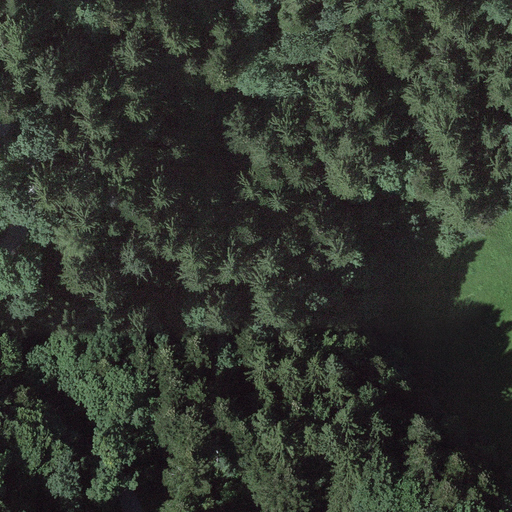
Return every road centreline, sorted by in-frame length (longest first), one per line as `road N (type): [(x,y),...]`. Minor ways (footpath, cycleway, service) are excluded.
road 1 (unclassified): [(0,341),(35,404),(110,466),(132,511)]
road 2 (unclassified): [(0,126),(31,185),(25,215),(0,252)]
